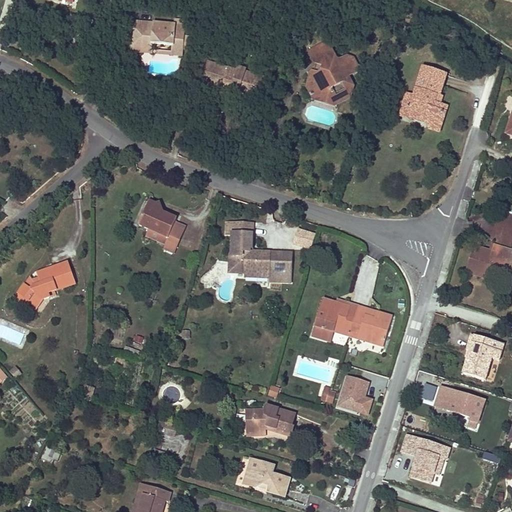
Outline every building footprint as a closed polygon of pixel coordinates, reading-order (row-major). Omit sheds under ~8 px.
[(153,44),(163,45),(173,46),(173,50),(183,51),(183,50),(185,37),(185,29),(177,29),(177,25),(155,23),(155,28),(137,26),(135,46),(132,46),(131,51),(143,52),(143,47),(153,48),(153,44)] [(335,93),(345,88),(346,92),(352,89),(353,86),(349,78),(347,77),(355,73),(357,67),(352,59),(348,58),(340,62),(336,61),(326,42),(309,51),(317,64),(324,66),(323,70),(318,73),(314,71),(312,73),(307,86),(311,93),(317,89),(324,91),(327,98),(331,99),(334,98),(335,93)] [(143,47),(143,52),(183,56),(183,51),(173,50),(173,46),(163,45),(153,44),(153,48),(143,47)] [(324,66),(317,64),(314,71),(318,73),(323,70),(324,66)] [(255,83),(257,76),(246,72),(246,70),(238,68),(237,72),(218,66),(216,70),(207,67),(202,84),(231,93),(234,83),(242,86),(240,90),(259,96),(263,85),(255,83)] [(431,120),(430,123),(429,126),(440,130),(448,105),(440,103),(435,101),(438,94),(440,95),(447,74),(424,67),(415,95),(412,94),(405,115),(418,119),(419,116),(431,120)] [(263,85),(265,78),(257,76),(255,83),(263,85)] [(231,93),(258,101),(259,96),(240,90),(242,86),(234,83),(231,93)] [(317,89),(311,93),(314,99),(335,105),(350,97),(352,89),(346,92),(345,88),(335,93),(334,98),(331,99),(327,98),(324,91),(317,89)] [(405,115),(412,94),(408,93),(401,114),(405,115)] [(158,205),(152,202),(150,206),(166,213),(162,203),(158,205)] [(153,230),(171,239),(178,223),(180,219),(166,213),(150,206),(141,225),(153,230)] [(511,215),(501,212),(497,225),(511,229),(511,215)] [(260,274),(260,271),(269,272),(269,277),(290,278),(292,252),(270,251),(256,251),(257,253),(252,253),(250,250),(250,246),(253,246),(254,224),(228,223),(228,238),(225,238),(225,251),(233,251),(234,254),(246,255),(248,258),(248,274),(260,274)] [(511,252),(510,252),(511,244),(511,229),(497,225),(492,241),(497,242),(494,253),(489,252),(475,247),(467,273),(487,279),(490,271),(491,265),(511,271),(511,252)] [(497,242),(492,241),(489,252),(494,253),(497,242)] [(70,268),(68,264),(54,268),(55,272),(70,268)] [(490,271),(511,277),(511,271),(491,265),(490,271)] [(36,282),(34,280),(31,278),(20,292),(28,299),(30,297),(38,304),(42,299),(49,297),(48,293),(75,284),(70,268),(55,272),(54,268),(39,273),(41,280),(36,282)] [(30,297),(28,299),(20,292),(17,297),(33,310),(36,307),(38,304),(30,297)] [(329,342),(330,337),(332,332),(335,333),(338,326),(353,330),(360,307),(352,305),(351,308),(342,305),(341,308),(336,306),(337,303),(324,300),(312,337),(329,342)] [(360,307),(353,330),(369,335),(367,343),(384,348),(394,317),(360,307)] [(338,326),(335,333),(351,338),(367,343),(369,335),(353,330),(338,326)] [(500,362),(505,346),(472,336),(467,351),(471,353),(464,375),(486,382),(493,360),(500,362)] [(0,367),(0,385),(9,377),(0,367)] [(370,384),(346,377),(337,408),(369,418),(373,401),(366,399),(370,384)] [(419,399),(432,402),(436,387),(422,384),(419,399)] [(272,386),(269,396),(277,398),(280,388),(272,386)] [(468,427),(471,428),(475,429),(477,423),(478,423),(485,401),(442,387),(436,404),(444,406),(448,408),(447,411),(471,419),(468,427)] [(333,402),(336,393),(333,392),(330,391),(330,390),(324,388),(321,399),(333,402)] [(267,430),(268,428),(269,426),(273,428),(272,431),(291,437),(294,426),(292,425),(295,415),(267,406),(265,411),(247,412),(249,431),(267,430)] [(157,431),(166,434),(169,425),(160,422),(157,431)] [(175,437),(178,428),(169,425),(166,434),(175,437)] [(452,450),(409,437),(405,454),(419,458),(412,479),(433,485),(436,474),(441,475),(445,459),(449,460),(452,450)] [(269,486),(267,491),(266,493),(284,498),(290,481),(273,476),(276,468),(251,460),(245,479),(253,482),(256,488),(263,484),(269,486)] [(253,482),(245,479),(243,484),(256,488),(253,482)] [(147,486),(141,484),(134,508),(140,509),(147,486)] [(169,502),(171,493),(147,486),(140,509),(134,508),(133,511),(161,511),(165,501),(169,502)]
